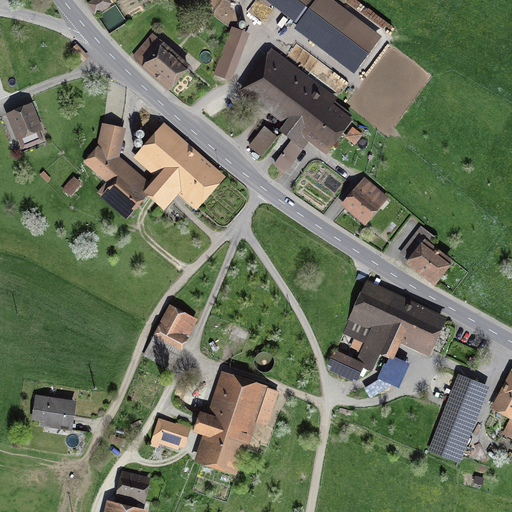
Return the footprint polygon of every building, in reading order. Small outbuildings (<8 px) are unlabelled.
[(111,4),(108,0),(91,0),(85,4),(93,16),(111,4)] [(374,43),(317,0),(259,0),(269,7),(273,2),(357,66),(374,43)] [(198,17),(188,28),(194,33),(203,22),(198,17)] [(231,80),(248,33),(231,27),(214,74),(231,80)] [(168,90),(189,65),(152,33),(131,58),(168,90)] [(89,57),(77,45),(71,50),(83,63),(89,57)] [(238,89),(283,123),(277,130),(289,140),(271,164),(283,174),(307,142),(324,156),(357,114),(270,48),(238,89)] [(44,140),(29,104),(3,114),(11,134),(18,150),(44,140)] [(82,163),(105,182),(96,193),(98,195),(125,219),(142,199),(146,195),(162,210),(176,194),(194,210),(224,176),(163,123),(132,158),(148,173),(157,171),(147,182),(118,157),(125,128),(100,123),(96,146),(82,163)] [(275,136),(263,126),(247,146),(260,156),(275,136)] [(361,135),(351,127),(344,137),(354,144),(361,135)] [(51,179),(43,171),(39,175),(47,183),(51,179)] [(79,183),(71,176),(60,189),(68,196),(79,183)] [(387,197),(363,177),(340,206),(364,225),(387,197)] [(432,237),(421,228),(399,254),(434,282),(449,264),(425,244),(432,237)] [(408,297),(366,277),(347,319),(367,328),(354,358),(333,347),(325,364),(328,365),(326,368),(354,381),(361,365),(372,369),(377,353),(390,357),(396,340),(426,354),(444,314),(408,297)] [(197,319),(167,304),(151,336),(141,355),(170,370),(180,351),(197,319)] [(230,335),(244,341),(249,330),(235,324),(230,335)] [(380,378),(367,386),(370,395),(391,382),(395,385),(404,365),(392,359),(380,378)] [(509,367),(489,406),(508,416),(511,418),(511,367),(509,366),(509,367)] [(279,392),(220,371),(207,413),(198,411),(191,432),(201,435),(193,461),(234,475),(252,422),(266,424),(279,392)] [(488,383),(457,371),(428,444),(458,456),(488,383)] [(75,401),(34,394),(30,419),(37,420),(37,426),(70,430),(75,401)] [(511,418),(508,416),(500,432),(511,437),(511,418)] [(182,448),(188,427),(157,418),(150,442),(157,449),(158,444),(177,450),(178,447),(182,448)] [(150,479),(121,471),(114,495),(143,503),(150,479)] [(145,511),(146,510),(103,500),(100,511),(145,511)]
